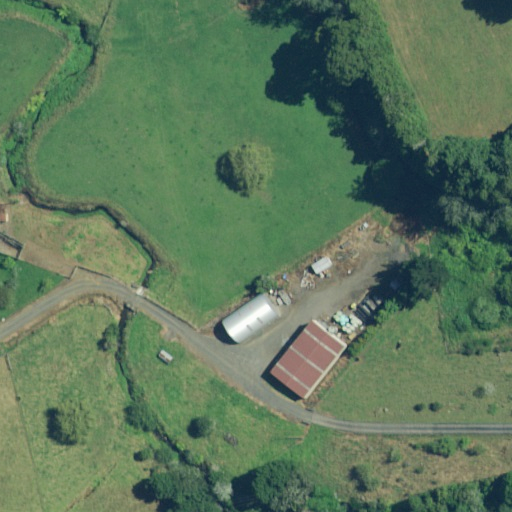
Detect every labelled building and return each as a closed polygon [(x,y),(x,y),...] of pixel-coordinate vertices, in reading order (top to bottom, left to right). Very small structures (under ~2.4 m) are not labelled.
[(329,258),(316,264),(321,274),(334,268),(329,258)] [(412,273),(404,264),(392,273),(399,283),(412,273)] [(279,313),(265,293),(225,322),(239,342),(279,313)] [(354,299),(346,306),(360,321),(368,314),(354,299)] [(358,323),(350,312),(342,318),(350,329),(358,323)] [(345,347),(312,321),(270,373),(302,399),(345,347)]
